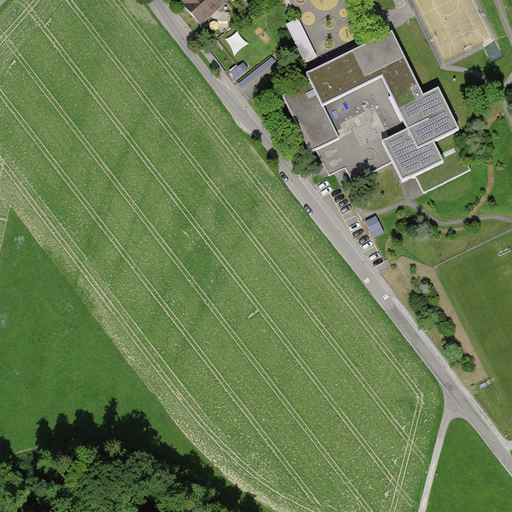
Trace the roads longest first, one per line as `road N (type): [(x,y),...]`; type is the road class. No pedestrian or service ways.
road 1 (residential): [(496,447),(154,0)]
road 2 (track): [(453,391),(421,511)]
